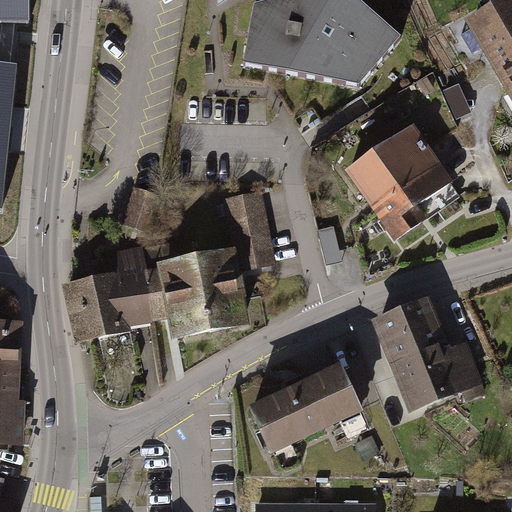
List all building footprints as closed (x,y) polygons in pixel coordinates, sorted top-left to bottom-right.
[(0,0),(0,28),(30,28),(29,0),(0,0)] [(329,0),(307,5),(252,18),(242,79),(357,99),(399,49),(338,0),(329,0)] [(511,0),(498,0),(464,19),(511,108),(511,0)] [(19,70),(0,67),(0,219),(1,220),(19,70)] [(446,94),(459,126),(472,121),(460,88),(446,94)] [(428,155),(412,130),(381,150),(418,208),(475,171),(454,138),(428,155)] [(381,150),(344,174),(390,246),(428,222),(418,208),(381,150)] [(259,194),(224,201),(235,253),(161,268),(172,320),(176,339),(246,325),(236,272),(273,265),(259,194)] [(158,204),(130,195),(122,222),(150,230),(158,204)] [(315,232),(323,267),(340,262),(332,228),(315,232)] [(116,280),(75,288),(86,338),(172,320),(161,268),(157,251),(112,260),(116,280)] [(429,302),(368,325),(403,420),(483,390),(466,344),(447,351),(429,302)] [(19,327),(0,325),(0,440),(21,442),(23,406),(15,405),(19,327)] [(334,370),(241,414),(265,465),(358,421),(334,370)]
